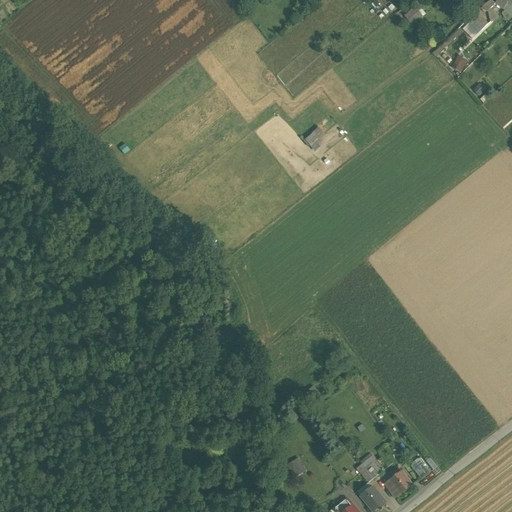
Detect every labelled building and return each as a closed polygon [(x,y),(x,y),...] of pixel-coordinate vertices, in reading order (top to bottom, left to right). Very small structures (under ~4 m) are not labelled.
[(491,0),(482,5),(485,11),(495,5),(491,0)] [(420,19),(413,10),(416,8),(415,8),(405,16),(412,26),(423,17),(422,17),(420,19)] [(477,12),(461,29),(471,39),(487,22),(477,12)] [(459,73),(466,60),(456,55),(449,68),(459,73)] [(476,95),(483,90),(479,84),(472,89),(476,95)] [(321,128),(304,139),(308,145),(325,133),(321,128)] [(357,470),(360,474),(368,484),(384,471),(377,461),(373,457),(357,470)] [(306,463),(293,471),(296,476),(309,467),(306,463)] [(412,485),(403,473),(392,481),(401,493),(412,485)] [(392,481),(386,486),(395,498),(401,493),(392,481)] [(374,511),(386,502),(373,486),(361,496),(374,511)]
